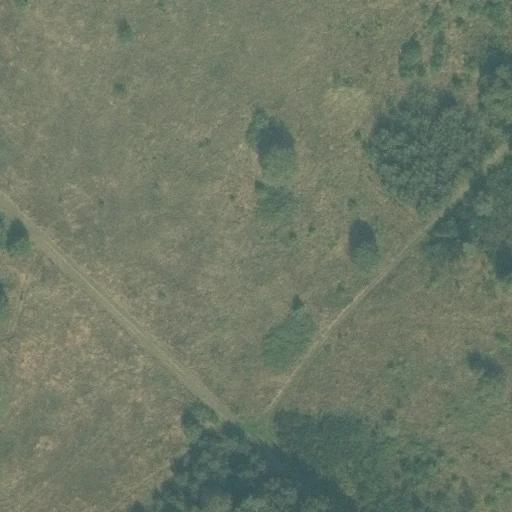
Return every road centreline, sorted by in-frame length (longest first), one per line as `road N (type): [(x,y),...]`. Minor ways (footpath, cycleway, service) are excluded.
road 1 (track): [(511,152),(399,260),(246,428)]
road 2 (track): [(246,428),(0,192)]
road 3 (track): [(334,511),(246,428)]
